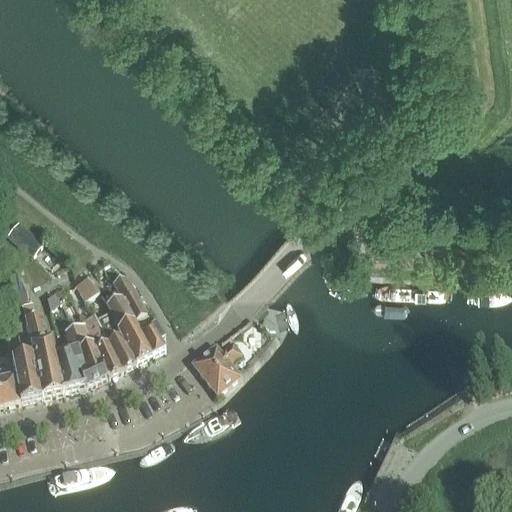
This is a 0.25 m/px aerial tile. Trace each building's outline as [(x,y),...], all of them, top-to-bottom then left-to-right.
[(33,261),(43,249),(18,229),(8,242),(33,261)] [(17,274),(10,277),(14,286),(21,284),(17,274)] [(99,299),(87,284),(76,291),(84,307),(99,299)] [(124,284),(114,289),(123,304),(122,304),(132,323),(148,314),(145,309),(142,310),(130,290),(124,284)] [(55,300),(47,305),(50,317),(61,309),(59,307),(55,300)] [(122,304),(108,311),(110,317),(136,371),(153,362),(141,339),(157,329),(148,314),(132,323),(122,304)] [(34,310),(24,312),(27,329),(41,406),(66,400),(57,362),(54,363),(50,344),(47,345),(43,320),(37,321),(34,310)] [(110,317),(97,323),(122,378),(136,371),(110,317)] [(89,330),(85,331),(107,385),(122,378),(97,323),(96,324),(95,322),(87,325),(89,330)] [(265,324),(261,330),(269,336),(273,330),(265,324)] [(13,371),(11,372),(20,411),(41,406),(27,329),(18,330),(20,343),(18,343),(22,363),(12,365),(13,371)] [(157,329),(141,339),(153,362),(165,356),(160,348),(165,345),(158,331),(157,329)] [(85,331),(74,335),(85,366),(77,369),(84,395),(86,395),(107,385),(85,331)] [(70,359),(57,362),(66,400),(84,395),(77,369),(85,366),(74,335),(64,338),(70,359)] [(192,370),(197,376),(217,402),(241,384),(230,369),(242,360),(233,348),(221,358),(216,352),(192,370)] [(11,372),(0,374),(0,415),(20,411),(11,372)]
